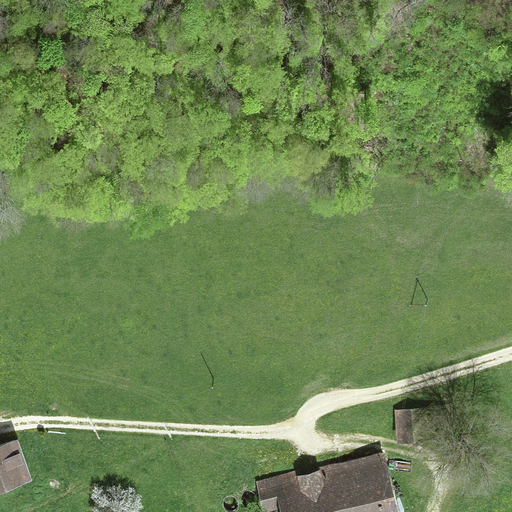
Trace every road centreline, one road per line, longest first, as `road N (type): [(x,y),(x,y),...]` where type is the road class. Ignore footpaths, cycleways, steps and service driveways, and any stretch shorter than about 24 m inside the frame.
road 1 (track): [(430,511),(437,466),(423,453),(366,439),(319,439),(303,423),(331,400),(511,349)]
road 2 (track): [(303,423),(262,432),(50,421),(0,428)]
